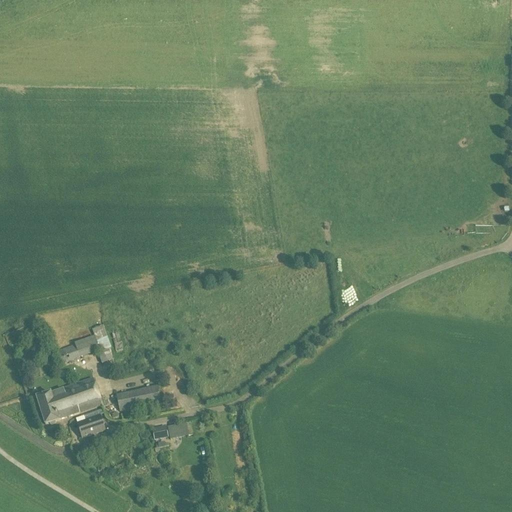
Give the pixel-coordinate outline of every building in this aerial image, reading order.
[(103,326),(92,330),(94,337),(100,351),(100,353),(98,354),(102,365),(112,361),(109,350),(111,349),(103,326)] [(60,366),(80,359),(75,346),(55,353),(60,366)] [(55,425),(55,423),(79,415),(79,413),(102,406),(93,379),(37,397),(46,426),(49,425),(51,426),(55,425)] [(120,412),(161,404),(157,387),(116,396),(120,412)] [(82,440),(105,432),(100,417),(77,424),(82,440)] [(171,441),(189,437),(186,424),(168,428),(171,441)] [(154,441),(168,438),(166,427),(152,430),(154,441)] [(129,445),(137,443),(135,437),(127,439),(129,445)]
